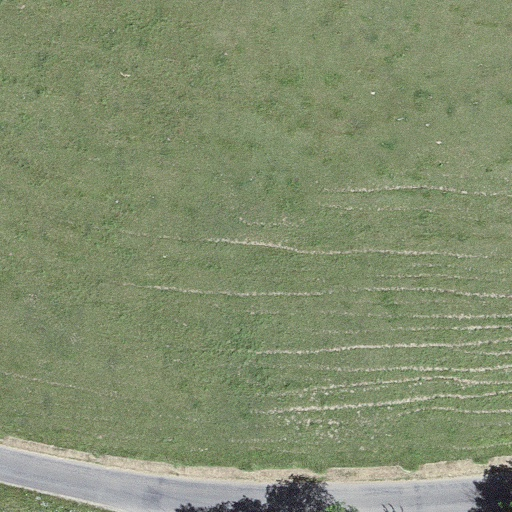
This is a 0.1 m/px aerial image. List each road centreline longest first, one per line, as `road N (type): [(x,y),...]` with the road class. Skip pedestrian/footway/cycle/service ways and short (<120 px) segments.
road 1 (unclassified): [(273,511),(511,503)]
road 2 (unclassified): [(0,459),(216,511)]
